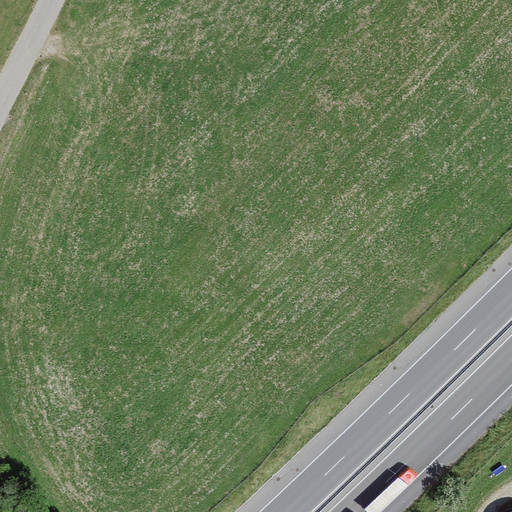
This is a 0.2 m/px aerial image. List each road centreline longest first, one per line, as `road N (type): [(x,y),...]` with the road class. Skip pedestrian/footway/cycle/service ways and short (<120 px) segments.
road 1 (motorway): [(511,290),(283,511)]
road 2 (motorway): [(343,511),(511,352)]
road 3 (motorway): [(392,511),(511,398)]
